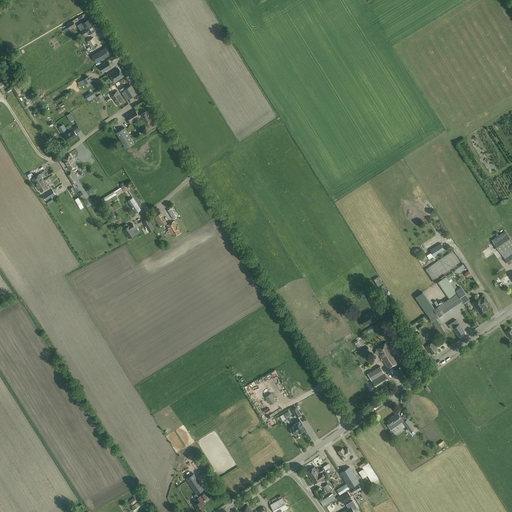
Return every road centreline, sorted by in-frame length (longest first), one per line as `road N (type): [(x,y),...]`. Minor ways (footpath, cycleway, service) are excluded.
road 1 (unclassified): [(347,426),(147,94)]
road 2 (tertiary): [(347,426),(511,310)]
